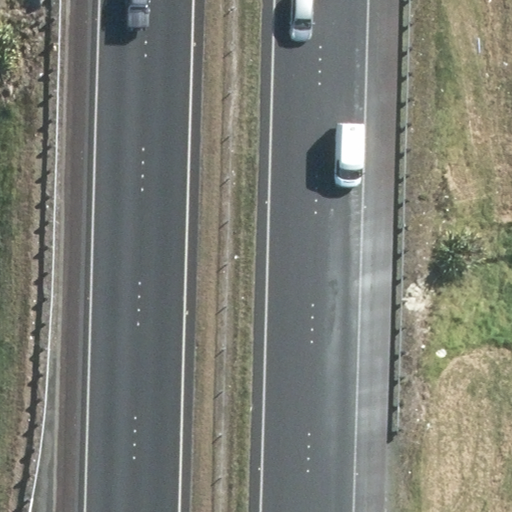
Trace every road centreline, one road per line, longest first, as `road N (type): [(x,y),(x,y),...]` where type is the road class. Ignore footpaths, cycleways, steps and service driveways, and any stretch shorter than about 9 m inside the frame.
road 1 (motorway): [(121,511),(137,0)]
road 2 (motorway): [(333,0),(320,511)]
